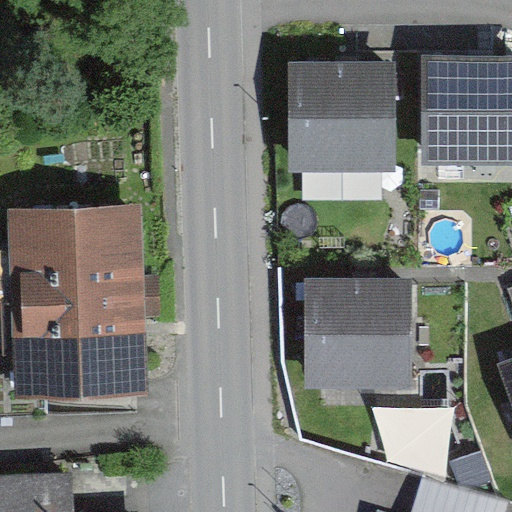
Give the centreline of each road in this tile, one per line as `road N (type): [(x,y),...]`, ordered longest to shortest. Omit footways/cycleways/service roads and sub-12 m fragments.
road 1 (secondary): [(208,13),(222,511)]
road 2 (residential): [(208,13),(482,16),(511,24)]
